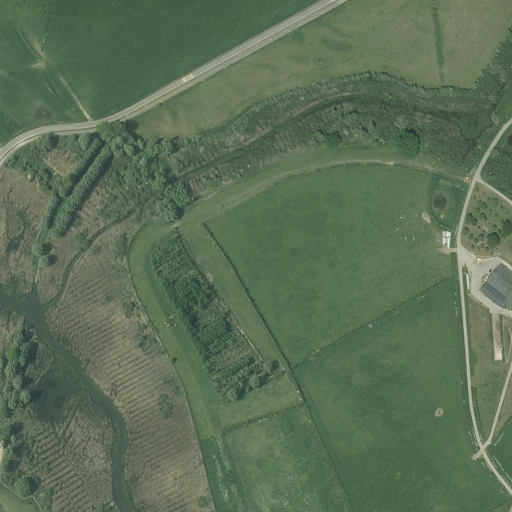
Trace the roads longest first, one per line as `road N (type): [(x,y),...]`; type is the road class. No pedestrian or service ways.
road 1 (tertiary): [(0,154),(27,134),(120,115),(330,0)]
road 2 (track): [(475,177),(458,240),(470,404),(484,453),(511,491)]
